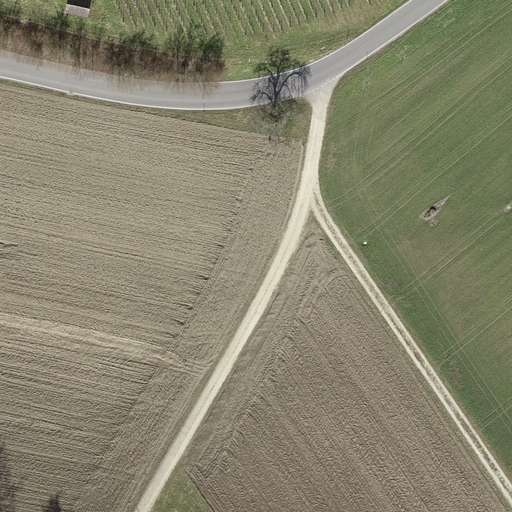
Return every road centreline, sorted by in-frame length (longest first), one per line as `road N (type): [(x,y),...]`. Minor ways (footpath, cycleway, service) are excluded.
road 1 (track): [(329,81),(313,194),(286,274),(150,511)]
road 2 (tertiary): [(434,0),(329,81),(224,101),(120,94),(0,67)]
road 3 (track): [(313,194),(511,494)]
